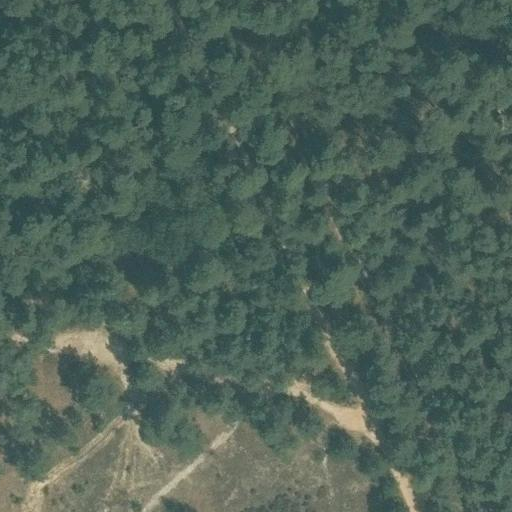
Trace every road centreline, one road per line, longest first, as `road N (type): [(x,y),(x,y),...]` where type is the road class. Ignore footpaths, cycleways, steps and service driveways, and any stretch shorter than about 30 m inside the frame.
road 1 (track): [(228,0),(484,511)]
road 2 (track): [(419,511),(166,0)]
road 3 (track): [(0,341),(69,343),(288,388),(387,444)]
